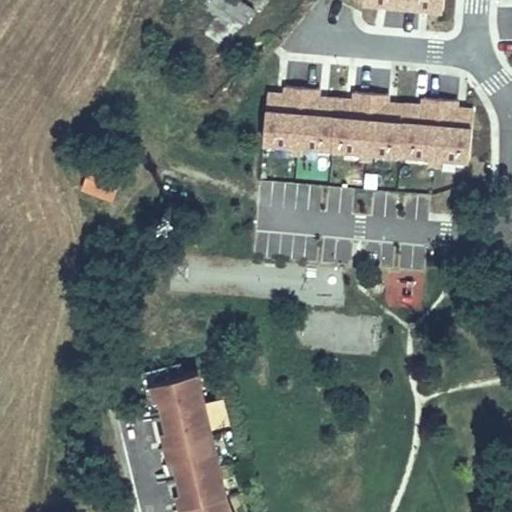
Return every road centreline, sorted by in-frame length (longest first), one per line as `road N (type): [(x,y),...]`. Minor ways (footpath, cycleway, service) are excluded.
road 1 (residential): [(511,176),(507,214),(487,237),(272,219)]
road 2 (residential): [(317,34),(479,55)]
